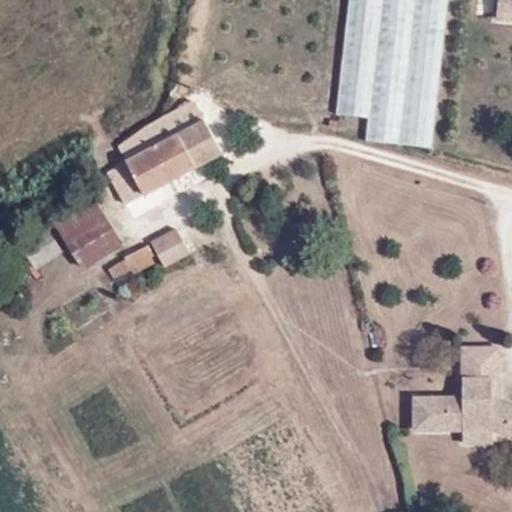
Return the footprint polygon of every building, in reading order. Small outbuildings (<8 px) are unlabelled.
[(350,0),(339,114),(372,119),(370,140),(435,147),(452,0),(350,0)] [(511,0),(500,0),(498,20),(511,21),(511,0)] [(191,103),(155,119),(114,150),(121,158),(124,157),(128,163),(108,174),(125,206),(146,196),(154,208),(172,199),(190,187),(184,176),(223,153),(191,103)] [(94,199),(56,223),(85,269),(122,245),(94,199)] [(48,228),(21,247),(35,270),(64,253),(48,228)] [(196,258),(175,229),(126,255),(130,260),(110,267),(115,280),(132,270),(156,262),(168,270),(196,258)] [(342,511),(321,477),(349,459),(223,264),(139,317),(150,334),(44,400),(113,511),(342,511)] [(91,284),(33,326),(50,350),(111,313),(91,284)] [(371,327),(369,348),(383,349),(385,328),(371,327)] [(501,347),(462,348),(462,398),(414,398),(415,434),(462,435),(463,445),(498,447),(498,436),(511,441),(511,403),(502,399),(501,347)]
